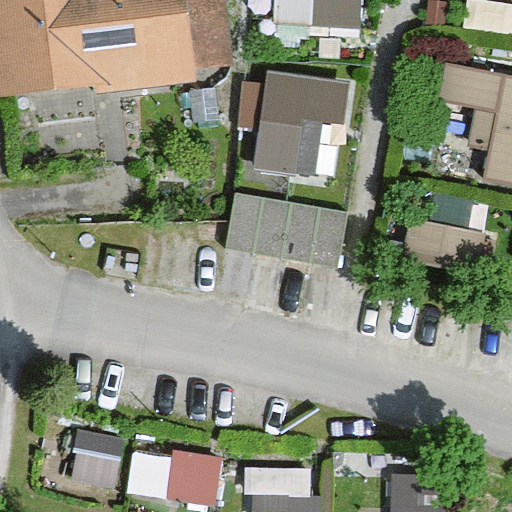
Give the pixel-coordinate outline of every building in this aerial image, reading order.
[(231,56),(223,0),(0,0),(10,82),(231,56)] [(359,19),(359,0),(276,0),(276,22),(308,23),(308,19),(323,19),(323,17),(359,19)] [(511,78),(450,66),(443,101),(479,108),(472,143),(491,146),(484,179),(511,184),(511,78)] [(303,81),(271,77),(259,168),(266,169),(292,172),(312,175),(316,144),(296,141),(299,116),(339,121),(343,90),(303,84),(303,81)] [(263,198),(235,193),(225,250),(253,255),(263,198)] [(291,203),(263,198),(253,255),(281,259),(291,203)] [(320,208),(291,203),(281,259),(310,264),(320,208)] [(348,213),(320,208),(310,264),(338,269),(348,213)] [(413,226),(407,257),(474,270),(480,239),(413,226)] [(121,480),(123,428),(78,426),(76,478),(121,480)] [(173,443),(169,497),(222,500),(226,446),(173,443)] [(169,448),(146,445),(140,489),(163,492),(169,448)] [(316,511),(316,463),(251,462),(250,511),(316,511)] [(444,511),(446,468),(393,467),(391,511),(444,511)] [(511,511),(511,485),(472,485),(471,511),(511,511)]
